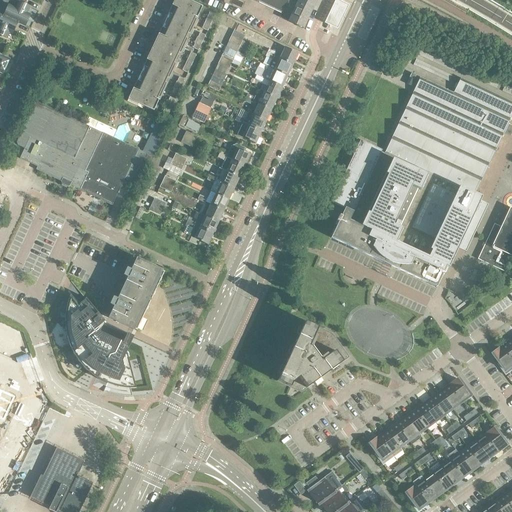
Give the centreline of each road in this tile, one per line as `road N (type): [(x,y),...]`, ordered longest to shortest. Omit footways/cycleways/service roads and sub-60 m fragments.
road 1 (secondary): [(260,219),(362,0)]
road 2 (secondary): [(175,436),(249,279),(260,219)]
road 3 (secondary): [(260,219),(159,428)]
road 4 (residential): [(29,45),(111,84),(150,0)]
road 5 (residential): [(461,349),(342,435)]
road 6 (residential): [(87,404),(57,389),(33,324),(0,305)]
